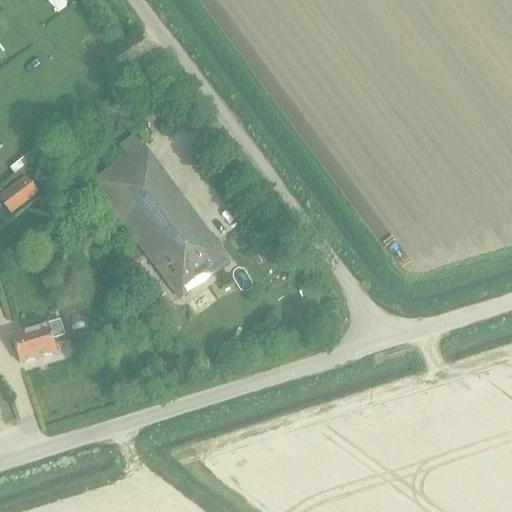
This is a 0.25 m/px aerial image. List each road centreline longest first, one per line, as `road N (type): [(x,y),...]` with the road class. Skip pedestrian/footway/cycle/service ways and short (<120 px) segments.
road 1 (unclassified): [(390,340),(134,0)]
road 2 (unclassified): [(0,464),(390,340)]
road 3 (unclassified): [(390,340),(511,302)]
